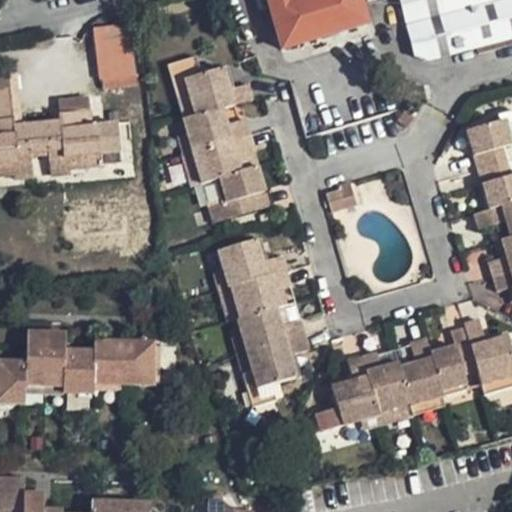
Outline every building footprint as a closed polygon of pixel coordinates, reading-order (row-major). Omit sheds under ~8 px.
[(370,26),(362,0),(270,0),(285,49),(370,26)] [(511,35),(511,0),(406,0),(416,37),(420,53),(427,57),(511,35)] [(98,23),(102,68),(139,66),(134,20),(98,23)] [(201,59),(171,67),(187,121),(200,117),(189,80),(206,75),(201,59)] [(244,105),(256,101),(252,86),(234,91),(227,69),(206,75),(189,80),(200,117),(187,121),(191,134),(196,152),(206,186),(219,182),(226,205),(236,202),(241,216),(273,207),(262,170),(257,152),(233,159),(230,148),(235,141),(255,135),(250,119),(248,120),(229,125),(222,122),(219,112),(244,105)] [(13,83),(0,85),(0,167),(37,163),(36,154),(53,151),(54,161),(105,155),(102,126),(96,127),(95,119),(88,120),(86,106),(62,109),(63,114),(17,119),(13,83)] [(229,125),(248,120),(244,105),(219,112),(222,122),(229,125)] [(511,113),(502,116),(504,123),(511,120),(511,113)] [(511,170),(510,164),(505,148),(511,146),(511,120),(504,123),(473,132),(485,171),(496,211),(480,216),(484,231),(501,226),(511,222),(511,240),(506,243),(511,260),(506,262),(494,265),(499,279),(503,294),(511,292),(511,170)] [(191,134),(181,137),(186,154),(196,152),(191,134)] [(257,152),(259,152),(255,135),(235,141),(230,148),(233,159),(257,152)] [(186,154),(196,189),(206,186),(196,152),(186,154)] [(105,155),(54,161),(56,177),(75,175),(74,170),(107,166),(105,155)] [(39,179),(37,163),(0,167),(0,179),(20,177),(20,181),(39,179)] [(354,180),(340,184),(341,189),(346,208),(361,204),(354,180)] [(206,186),(216,223),(241,216),(236,202),(226,205),(219,182),(206,186)] [(346,208),(341,189),(330,193),(335,211),(346,208)] [(511,222),(501,226),(506,243),(511,240),(511,222)] [(260,240),(222,251),(228,271),(233,288),(235,287),(245,319),(241,320),(246,335),(250,353),(261,389),(278,385),(300,378),(294,357),(315,350),(311,336),(306,318),(287,324),(279,322),(276,310),(288,307),(283,289),(297,285),(293,272),(289,256),(267,262),(260,240)] [(506,243),(501,245),(506,262),(511,260),(506,243)] [(219,274),(224,291),(233,288),(228,271),(219,274)] [(302,303),(297,285),(283,289),(288,307),(302,303)] [(224,291),(232,322),(241,320),(245,319),(235,287),(233,288),(224,291)] [(306,318),(302,303),(288,307),(276,310),(279,322),(287,324),(306,318)] [(335,385),(347,426),(384,415),(383,412),(415,403),(416,407),(448,398),(488,388),(511,380),(511,343),(511,341),(493,346),(487,325),(472,329),(473,332),(477,347),(462,351),(437,358),(433,342),(417,347),(418,349),(422,367),(420,376),(409,379),(404,365),(387,370),(384,358),(384,356),(369,360),(354,364),(358,378),(335,385)] [(473,332),(457,336),(462,351),(477,347),(473,332)] [(160,388),(161,345),(132,344),(102,343),(101,353),(71,352),(71,335),(33,334),(32,363),(1,363),(0,388),(0,406),(31,408),(31,388),(69,389),(69,396),(100,397),(100,386),(131,387),(160,388)] [(236,337),(242,355),(250,353),(246,335),(236,337)] [(418,349),(401,354),(404,365),(409,379),(420,376),(422,367),(418,349)] [(257,408),(283,401),(278,385),(261,389),(250,353),(242,355),(257,408)] [(401,354),(384,358),(387,370),(404,365),(401,354)] [(511,393),(511,380),(488,388),(491,399),(511,393)] [(488,388),(448,398),(451,409),(491,399),(488,388)] [(419,419),(451,409),(448,398),(416,407),(419,419)] [(416,407),(415,403),(383,412),(384,415),(387,427),(419,419),(416,407)] [(350,438),(387,427),(384,415),(347,426),(350,438)] [(376,475),(299,492),(272,497),(271,511),(511,511),(511,435),(442,458),(376,475)] [(156,511),(157,503),(97,501),(96,511),(69,511),(69,510),(49,510),(49,494),(29,494),(30,479),(0,478),(0,511),(156,511)] [(230,511),(222,502),(222,493),(216,493),(215,501),(209,501),(208,511),(230,511)]
